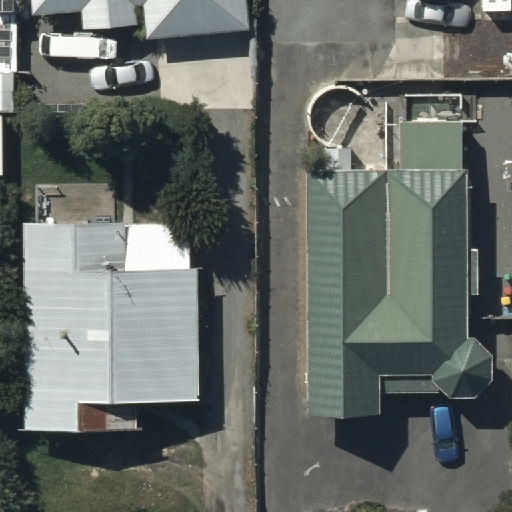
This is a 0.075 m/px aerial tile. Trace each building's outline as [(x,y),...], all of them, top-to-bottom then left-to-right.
[(249,36),(245,0),(30,0),(33,20),(82,15),(84,35),(138,30),(136,12),(144,11),(147,45),(249,36)] [(448,33),(447,0),(414,0),(414,33),(448,33)] [(447,0),(448,33),(481,33),(481,0),(447,0)] [(16,63),(0,63),(0,115),(16,115),(16,63)] [(465,129),(401,129),(401,175),(307,175),(307,418),(380,418),(380,401),(444,401),(447,404),(476,404),(492,386),(493,359),(475,342),(465,342),(465,300),(476,300),(477,253),(465,253),(465,129)] [(188,227),(23,230),(27,435),(137,433),(137,411),(199,409),(196,272),(189,272),(188,227)]
